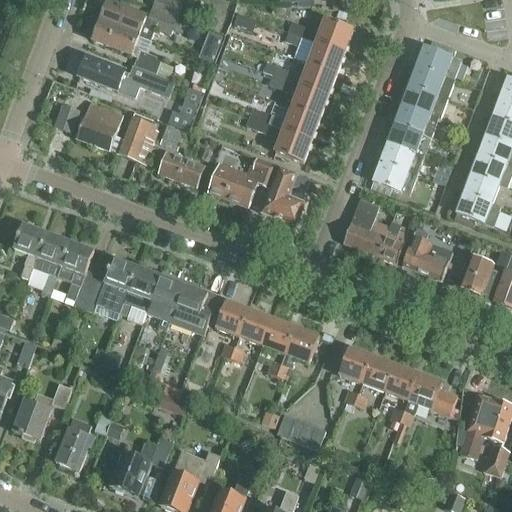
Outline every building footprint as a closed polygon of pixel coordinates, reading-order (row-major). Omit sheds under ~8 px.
[(157,12),(177,21),(182,6),(166,0),(156,0),(153,11),(157,12)] [(249,8),(238,4),(235,15),(245,19),(249,8)] [(107,6),(101,24),(101,25),(141,39),(152,44),(156,31),(173,38),(179,21),(177,21),(157,12),(153,23),(147,21),(107,6)] [(237,16),(234,26),(254,34),(257,24),(237,16)] [(306,30),(303,39),(317,45),(346,56),(355,33),(326,22),(321,36),(306,30)] [(101,24),(100,26),(93,44),(133,59),(133,58),(137,60),(134,69),(170,83),(174,69),(162,65),(163,62),(147,56),(152,44),(141,39),(101,25),(101,24)] [(306,30),(292,25),(289,34),(303,39),(306,30)] [(289,34),(285,44),(299,49),(303,39),(289,34)] [(429,52),(424,50),(417,70),(454,84),(454,83),(461,64),(453,61),(456,53),(432,44),(429,52)] [(346,56),(317,45),(309,67),(338,78),(346,56)] [(130,79),(125,77),(86,62),(79,81),(118,96),(118,95),(135,102),(140,90),(170,100),(175,85),(170,83),(134,69),(130,79)] [(309,67),(305,79),(276,68),(267,65),(263,75),(273,78),(330,100),(338,78),(309,67)] [(448,103),(455,84),(455,83),(454,83),(454,84),(417,70),(409,89),(448,103)] [(273,78),(269,88),(297,98),(292,111),(321,122),(330,100),(273,78)] [(511,105),(511,83),(508,82),(500,101),(511,105)] [(195,84),(192,93),(201,96),(204,87),(195,84)] [(402,107),(439,121),(441,122),(448,103),(409,89),(402,107)] [(511,127),(511,105),(500,101),(493,120),(511,127)] [(402,107),(395,126),(432,140),(439,121),(402,107)] [(123,120),(89,108),(77,142),(110,154),(123,120)] [(79,115),(62,109),(54,131),(71,137),(79,115)] [(313,144),(321,122),(292,111),(287,125),(253,112),(250,120),(271,127),(284,132),(284,133),(313,144)] [(174,114),(169,127),(188,134),(193,121),(174,114)] [(144,167),(153,142),(151,141),(156,129),(133,120),(119,158),(144,167)] [(271,127),(250,120),(247,129),(256,133),(267,137),(271,127)] [(511,149),(511,127),(493,120),(486,139),(511,149)] [(425,159),(432,140),(395,126),(388,145),(425,159)] [(167,129),(162,142),(179,148),(183,135),(167,129)] [(284,133),(275,155),(304,166),(313,144),(284,133)] [(507,169),(508,168),(511,156),(511,149),(486,139),(479,158),(507,169)] [(418,178),(425,159),(388,145),(380,164),(418,178)] [(205,169),(186,162),(166,155),(159,176),(197,191),(205,169)] [(471,177),(500,188),(508,191),(511,179),(511,169),(508,168),(507,169),(479,158),(471,177)] [(209,196),(248,212),(258,186),(272,191),(280,171),(258,163),(255,171),(249,170),(247,178),(220,168),(209,196)] [(380,164),(370,192),(388,199),(391,191),(410,198),(418,178),(380,164)] [(262,217),(296,230),(306,206),(289,200),(292,191),(305,196),(310,184),(297,179),(297,178),(280,171),(272,191),(262,217)] [(493,206),(500,188),(471,177),(464,196),(493,207),(493,206)] [(493,207),(464,196),(457,215),(459,216),(456,222),(475,229),(477,223),(494,230),(501,210),(493,207)] [(345,248),(380,261),(391,232),(375,226),(381,210),(362,203),(345,248)] [(414,222),(410,232),(417,235),(421,225),(414,222)] [(391,232),(380,261),(398,268),(409,239),(399,235),(401,229),(393,226),(391,232)] [(39,260),(48,238),(48,237),(23,228),(14,251),(29,257),(25,268),(21,280),(30,283),(35,272),(39,260)] [(429,237),(418,233),(406,266),(417,270),(415,274),(442,285),(453,256),(426,246),(429,237)] [(71,246),(48,237),(48,238),(39,260),(35,272),(49,278),(58,281),(62,269),(71,246)] [(85,314),(99,273),(90,270),(95,255),(71,246),(62,269),(58,281),(72,287),(67,301),(76,304),(74,310),(85,314)] [(502,255),(497,266),(507,270),(511,258),(502,255)] [(511,259),(511,260),(504,279),(506,280),(496,305),(511,311),(511,259)] [(472,260),(460,292),(483,300),(485,296),(491,298),(500,277),(492,274),(494,268),(472,260)] [(119,323),(121,317),(138,271),(114,262),(108,277),(99,273),(85,314),(96,319),(97,315),(119,323)] [(138,272),(121,317),(129,320),(133,310),(148,315),(149,313),(153,304),(162,280),(138,271),(138,272)] [(153,304),(149,313),(165,319),(160,332),(167,335),(171,326),(172,324),(186,289),(176,285),(178,281),(163,275),(162,280),(153,304)] [(50,300),(58,281),(49,278),(42,297),(50,300)] [(207,297),(199,294),(200,292),(198,288),(190,285),(187,287),(186,289),(172,324),(171,326),(204,338),(217,305),(206,301),(207,297)] [(217,333),(240,342),(250,315),(227,306),(217,333)] [(240,342),(263,351),(274,324),(250,315),(240,342)] [(0,329),(10,334),(15,322),(0,316),(0,329)] [(263,351),(286,359),(297,332),(274,324),(263,351)] [(320,341),(297,332),(286,359),(310,368),(320,341)] [(54,341),(51,350),(62,355),(65,345),(54,341)] [(37,351),(26,346),(17,368),(29,372),(37,351)] [(232,364),(236,353),(227,349),(222,361),(232,364)] [(340,380),(364,388),(374,361),(350,352),(340,380)] [(108,353),(103,366),(117,370),(122,358),(108,353)] [(162,353),(154,374),(162,377),(170,356),(162,353)] [(236,353),(232,364),(240,367),(245,356),(236,353)] [(105,360),(96,357),(93,366),(101,369),(105,360)] [(364,388),(387,397),(397,370),(374,361),(364,388)] [(278,382),(282,370),(273,367),(268,378),(278,382)] [(282,370),(278,382),(287,385),(291,374),(282,370)] [(387,397),(409,406),(420,379),(397,370),(387,397)] [(0,379),(2,373),(0,372),(0,419),(12,387),(0,382),(0,379)] [(409,406),(405,417),(401,428),(410,432),(419,409),(451,421),(458,401),(441,394),(443,387),(420,379),(409,406)] [(72,393),(59,389),(54,404),(37,397),(33,406),(25,403),(14,435),(40,445),(54,409),(65,413),(72,393)] [(185,392),(180,404),(192,408),(197,396),(185,392)] [(355,411),(360,399),(348,395),(343,406),(355,411)] [(159,396),(154,409),(160,411),(168,407),(170,400),(159,396)] [(463,449),(461,455),(477,460),(484,440),(503,446),(511,418),(511,407),(480,397),(468,435),(463,449)] [(360,399),(355,411),(363,414),(367,402),(360,399)] [(401,428),(405,417),(396,413),(392,425),(401,428)] [(266,414),(262,427),(275,432),(280,419),(266,414)] [(288,443),(296,422),(286,418),(277,439),(288,443)] [(111,422),(101,419),(95,435),(104,439),(105,438),(110,424),(111,422)] [(296,422),(288,443),(298,447),(306,426),(296,422)] [(96,442),(88,439),(91,430),(73,423),(56,467),(79,476),(88,452),(91,453),(96,442)] [(110,424),(105,438),(118,443),(123,430),(110,424)] [(306,426),(298,447),(308,451),(317,430),(306,426)] [(317,430),(308,451),(319,455),(327,435),(317,430)] [(458,432),(457,447),(463,449),(468,435),(458,432)] [(175,443),(162,438),(156,453),(148,449),(142,463),(126,457),(113,490),(137,499),(145,478),(149,480),(154,468),(164,472),(175,443)] [(490,461),(485,476),(500,481),(508,456),(493,451),(490,461)] [(319,455),(308,482),(321,487),(332,460),(319,455)] [(207,465),(184,456),(163,509),(169,511),(188,511),(199,486),(210,490),(221,461),(210,457),(207,465)] [(349,499),(364,504),(373,479),(358,474),(349,499)] [(395,475),(391,483),(400,487),(403,478),(395,475)] [(234,499),(222,494),(214,511),(241,511),(253,484),(242,479),(234,499)] [(426,482),(425,491),(441,493),(443,484),(426,482)] [(444,511),(463,511),(467,502),(450,496),(444,511)] [(294,511),(299,501),(288,497),(281,511),(268,511),(267,511),(294,511)] [(408,511),(413,501),(402,497),(397,511),(399,511),(408,511)]
